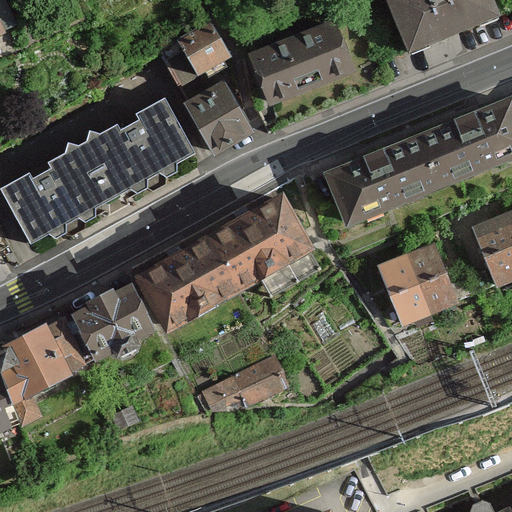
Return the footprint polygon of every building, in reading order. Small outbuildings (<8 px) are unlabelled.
[(492,0),(389,0),(412,58),(502,22),(492,0)] [(334,19),(247,51),(271,117),(358,84),(334,19)] [(178,34),(195,74),(229,60),(212,20),(178,34)] [(223,76),(183,99),(213,150),(253,127),(223,76)] [(511,96),(324,169),(347,228),(511,164),(511,96)] [(24,174),(0,187),(0,195),(30,248),(51,235),(57,241),(68,235),(68,226),(78,220),(86,223),(97,220),(98,209),(105,206),(112,213),(128,205),(128,196),(141,198),(151,192),(151,176),(162,172),(173,180),(183,178),(182,165),(196,157),(161,97),(132,114),(134,120),(118,128),(115,124),(94,136),(84,130),(81,143),(63,141),(63,153),(45,163),(46,170),(28,179),(24,174)] [(316,250),(282,192),(135,277),(169,335),(316,250)] [(511,284),(511,211),(475,225),(500,289),(511,284)] [(457,309),(434,244),(381,264),(405,328),(457,309)] [(92,367),(154,334),(126,283),(64,316),(92,367)] [(32,396),(82,373),(58,322),(0,348),(0,389),(15,422),(39,411),(32,396)] [(289,388),(273,353),(199,393),(210,414),(289,388)] [(0,406),(0,433),(9,430),(0,406)]
